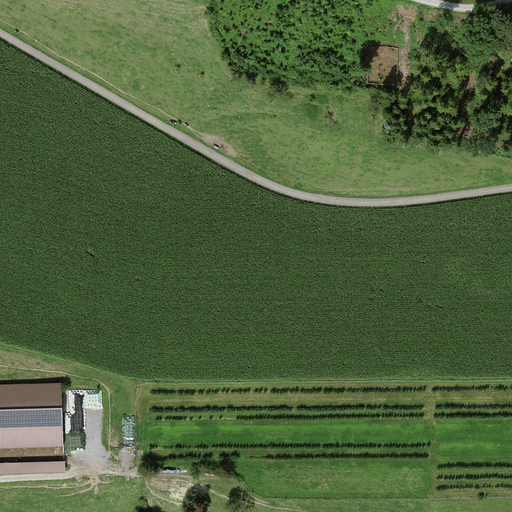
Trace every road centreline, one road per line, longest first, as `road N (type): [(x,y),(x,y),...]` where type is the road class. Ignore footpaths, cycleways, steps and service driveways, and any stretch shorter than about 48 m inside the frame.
road 1 (track): [(0,32),(247,176),(301,195),(404,205),(511,190)]
road 2 (track): [(0,464),(76,462),(160,477)]
